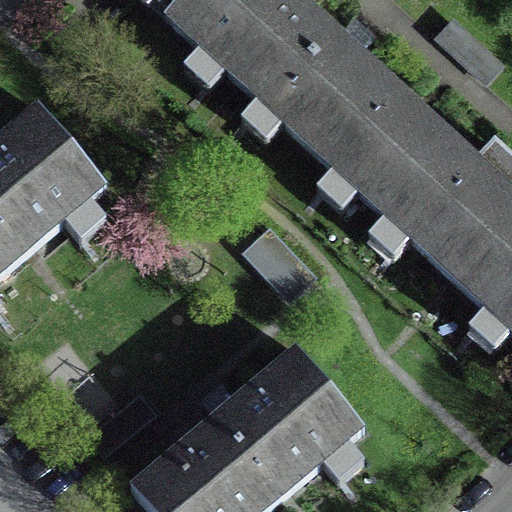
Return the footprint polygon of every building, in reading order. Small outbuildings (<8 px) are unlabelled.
[(149,8),(165,23),(164,25),(511,343),(511,171),(492,153),(476,171),(439,138),(335,44),(285,0),(133,0),(146,12),(149,8)] [(453,23),(434,43),(485,91),(504,70),(453,23)] [(0,282),(102,197),(36,118),(0,147),(0,282)] [(318,283),(269,230),(242,255),(291,308),(318,283)] [(129,498),(140,511),(272,511),(360,438),(294,358),(226,416),(129,498)] [(158,419),(140,397),(89,439),(106,460),(158,419)]
